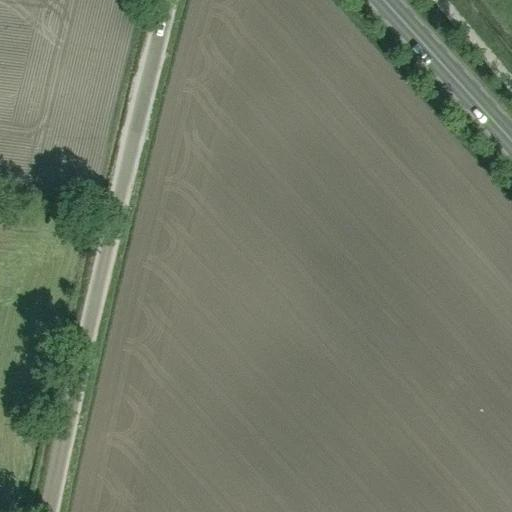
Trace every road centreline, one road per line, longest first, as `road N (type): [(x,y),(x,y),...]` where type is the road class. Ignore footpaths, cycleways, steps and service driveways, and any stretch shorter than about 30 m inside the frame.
road 1 (unclassified): [(55,511),(168,0)]
road 2 (primary): [(511,141),(383,0)]
